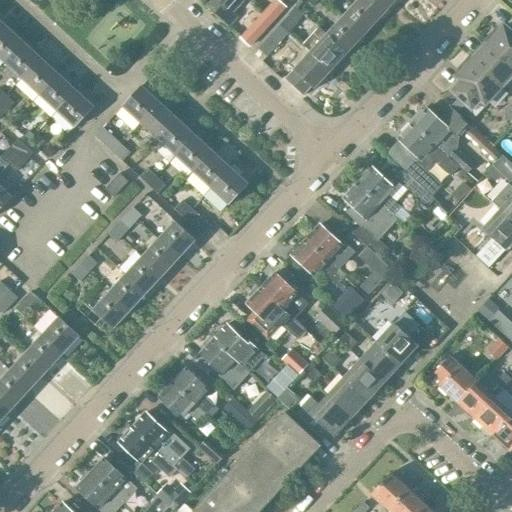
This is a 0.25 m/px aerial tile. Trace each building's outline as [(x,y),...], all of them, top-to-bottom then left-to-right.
[(212,0),(208,5),(230,25),(239,15),(234,11),(244,0),(212,0)] [(360,0),(357,0),(342,17),(364,37),(381,19),(360,0)] [(395,0),(360,0),(381,19),(397,1),(395,0)] [(266,10),(276,19),(283,10),(274,2),(266,10)] [(253,43),(276,19),(266,10),(243,35),(253,43)] [(281,23),(290,32),(298,24),(288,15),(281,23)] [(342,17),(326,34),(348,54),(364,37),(342,17)] [(0,30),(0,58),(4,61),(24,40),(6,23),(0,30)] [(268,57),(290,32),(281,23),(258,48),(268,57)] [(488,42),(511,64),(511,27),(509,30),(504,25),(500,30),(497,26),(485,40),(488,43),(488,42)] [(319,27),(303,44),(310,51),(332,71),(348,54),(326,34),(319,27)] [(4,61),(21,78),(41,56),(24,40),(4,61)] [(488,43),(473,59),(502,86),(511,75),(511,64),(488,42),(488,43)] [(332,71),(310,51),(294,69),(316,89),(332,71)] [(473,59),(470,55),(458,69),(461,72),(457,76),(462,81),(454,90),(467,102),(464,105),(465,106),(465,105),(477,116),(487,104),(488,105),(489,104),(487,103),(502,86),(473,59)] [(21,78),(39,94),(59,72),(41,56),(21,78)] [(39,94),(57,110),(77,88),(59,72),(39,94)] [(141,122),(162,100),(143,83),(123,105),(141,122)] [(77,88),(57,110),(75,127),(95,105),(77,88)] [(6,95),(0,100),(0,105),(7,112),(15,103),(6,95)] [(141,122),(159,138),(179,116),(162,100),(141,122)] [(446,156),(447,154),(460,166),(468,174),(475,167),(452,147),(460,138),(458,137),(470,124),(451,106),(439,119),(428,108),(425,111),(422,109),(412,119),(415,122),(413,124),(446,156)] [(159,138),(177,154),(197,132),(179,116),(159,138)] [(447,154),(446,156),(413,124),(399,139),(420,159),(408,173),(424,187),(433,177),(427,171),(436,162),(452,176),(460,166),(447,154)] [(113,153),(122,144),(103,127),(95,136),(113,153)] [(472,127),(466,133),(496,161),(502,155),(472,127)] [(177,154),(195,171),(215,148),(197,132),(177,154)] [(38,135),(33,141),(39,147),(45,141),(38,135)] [(13,144),(10,147),(16,154),(25,145),(18,139),(13,144)] [(130,151),(122,144),(113,153),(122,160),(130,151)] [(25,145),(16,154),(26,162),(29,159),(34,154),(25,145)] [(10,147),(1,156),(8,163),(16,154),(10,147)] [(195,171),(212,187),(233,165),(215,148),(195,171)] [(16,154),(8,163),(17,171),(26,162),(16,154)] [(134,154),(126,163),(131,168),(139,159),(134,154)] [(500,210),(511,221),(511,166),(503,158),(494,167),(511,183),(492,203),(500,210)] [(373,167),(358,183),(393,216),(401,207),(396,202),(407,190),(399,182),(407,174),(394,161),(381,174),(373,167)] [(251,181),(233,165),(212,187),(231,204),(251,181)] [(148,168),(140,177),(149,185),(157,176),(148,168)] [(428,209),(437,200),(407,173),(407,174),(399,182),(407,190),(428,209)] [(120,174),(105,189),(114,197),(128,181),(120,174)] [(166,185),(157,176),(149,185),(158,194),(166,185)] [(0,208),(12,195),(0,183),(0,208)] [(378,238),(384,232),(397,218),(393,216),(358,183),(344,198),(352,205),(345,213),(359,226),(361,223),(378,238)] [(175,210),(184,218),(192,209),(183,201),(175,210)] [(134,207),(126,216),(134,224),(142,215),(134,207)] [(192,209),(184,218),(202,235),(210,226),(192,209)] [(506,249),(511,242),(511,221),(500,210),(484,228),(494,237),(506,248),(506,249)] [(126,216),(118,225),(126,232),(134,224),(126,216)] [(175,221),(158,239),(180,259),(196,240),(175,221)] [(352,233),(368,248),(380,258),(389,249),(378,238),(361,223),(359,226),(352,233)] [(337,270),(338,270),(356,252),(344,242),(341,245),(319,224),(305,239),(337,270)] [(118,225),(109,234),(117,242),(126,232),(118,225)] [(494,237),(485,248),(496,259),(506,248),(494,237)] [(158,239),(142,257),(164,276),(180,259),(158,239)] [(337,270),(305,239),(291,255),(314,275),(320,268),(338,285),(345,276),(338,270),(337,270)] [(89,256),(79,265),(89,273),(98,264),(89,256)] [(142,257),(126,275),(148,294),(164,276),(142,257)] [(375,271),(361,286),(369,294),(383,278),(386,281),(394,271),(379,257),(370,266),(375,271)] [(89,273),(79,265),(72,273),(81,281),(89,273)] [(274,273),(261,287),(295,319),(308,304),(297,294),(274,273)] [(126,275),(110,293),(132,312),(148,294),(126,275)] [(1,281),(0,282),(0,296),(1,298),(9,289),(1,281)] [(304,328),(295,319),(261,287),(246,303),(255,311),(246,320),(267,339),(282,323),(296,337),(304,328)] [(9,289),(1,298),(10,306),(18,297),(12,292),(9,289)] [(354,289),(345,300),(356,310),(366,299),(354,289)] [(25,299),(34,307),(37,310),(43,304),(38,299),(31,292),(25,299)] [(132,312),(110,293),(94,311),(115,331),(132,312)] [(1,298),(0,299),(0,310),(3,313),(10,306),(1,298)] [(489,299),(478,310),(487,318),(497,307),(489,299)] [(315,317),(333,334),(344,322),(326,306),(315,317)] [(377,342),(401,365),(417,347),(409,339),(423,324),(407,310),(377,342)] [(58,318),(42,336),(62,355),(79,337),(58,318)] [(213,338),(249,372),(266,355),(251,341),(249,343),(227,323),(213,338)] [(347,332),(339,340),(350,351),(358,342),(347,332)] [(42,336),(25,353),(46,372),(62,355),(42,336)] [(213,338),(199,353),(220,373),(218,375),(233,389),(249,372),(213,338)] [(500,339),(488,351),(497,359),(509,347),(500,339)] [(377,342),(360,360),(384,382),(401,365),(377,342)] [(281,359),(298,374),(307,364),(291,349),(281,359)] [(330,350),(322,358),(333,368),(341,360),(330,350)] [(25,353),(9,370),(30,390),(46,372),(25,353)] [(440,386),(457,403),(477,381),(451,357),(434,375),(442,383),(440,386)] [(360,360),(344,377),(368,400),(384,382),(360,360)] [(310,364),(303,372),(315,382),(322,375),(310,364)] [(287,365),(279,373),(290,384),(298,375),(287,365)] [(186,367),(172,382),(205,413),(210,417),(218,408),(203,394),(208,389),(186,367)] [(9,370),(0,380),(0,394),(14,407),(30,390),(9,370)] [(511,375),(506,371),(496,383),(503,389),(511,378),(511,375)] [(344,377),(327,395),(351,417),(368,400),(344,377)] [(457,403),(475,419),(494,398),(477,381),(457,403)] [(205,413),(172,382),(159,396),(181,418),(187,412),(197,421),(205,413)] [(475,419),(492,435),(511,414),(511,397),(503,389),(494,398),(475,419)] [(290,410),(299,400),(287,390),(278,399),(290,410)] [(0,394),(0,421),(14,407),(0,394)] [(351,417),(327,395),(319,404),(310,396),(294,414),(318,436),(326,427),(334,435),(351,417)] [(233,399),(225,408),(248,429),(256,419),(233,399)] [(274,402),(268,408),(275,416),(282,409),(274,402)] [(275,416),(283,423),(289,416),(282,409),(275,416)] [(145,411),(131,426),(165,457),(165,456),(186,476),(193,468),(172,448),(180,440),(169,429),(167,431),(145,411)] [(511,449),(511,414),(492,435),(509,452),(511,449)] [(283,423),(287,426),(291,429),(297,423),(289,416),(283,423)] [(297,423),(291,429),(298,436),(304,430),(297,423)] [(146,455),(157,465),(169,477),(177,469),(165,457),(131,426),(118,440),(141,461),(146,455)] [(301,468),(316,452),(314,450),(306,443),(298,436),(291,429),(287,426),(272,441),(301,468)] [(298,436),(306,443),(312,437),(304,430),(298,436)] [(209,435),(198,447),(217,464),(227,452),(209,435)] [(319,444),(312,437),(306,443),(314,450),(319,444)] [(287,483),(301,468),(272,441),(259,456),(287,483)] [(287,483),(259,456),(245,471),(273,498),(287,483)] [(103,457),(89,472),(122,502),(135,488),(103,457)] [(258,511),(260,511),(273,498),(245,471),(231,486),(258,511)] [(112,511),(122,502),(89,472),(75,486),(102,511),(112,511)] [(371,494),(389,511),(409,489),(391,472),(371,494)] [(166,483),(156,493),(174,510),(191,493),(181,483),(174,490),(166,483)] [(258,511),(231,486),(217,501),(228,511),(258,511)] [(389,511),(390,511),(420,511),(426,505),(409,489),(389,511)] [(158,496),(142,511),(172,511),(173,511),(158,496)] [(74,511),(62,500),(51,511),(74,511)] [(228,511),(217,501),(206,511),(228,511)] [(354,511),(365,511),(369,508),(364,503),(354,511)]
